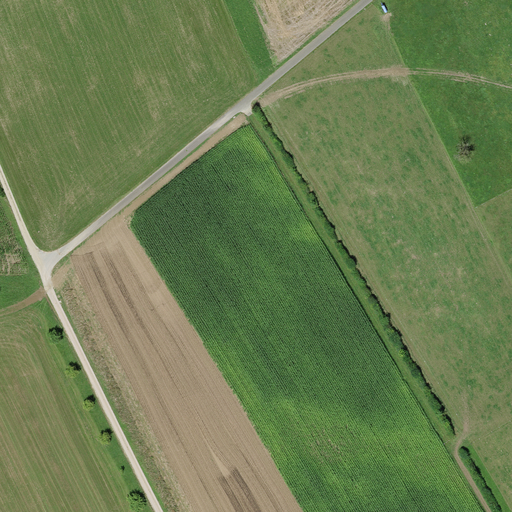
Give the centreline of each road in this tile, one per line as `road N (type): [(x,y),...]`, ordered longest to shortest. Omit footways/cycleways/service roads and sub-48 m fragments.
road 1 (track): [(157,511),(37,266),(367,0)]
road 2 (track): [(242,103),(488,511)]
